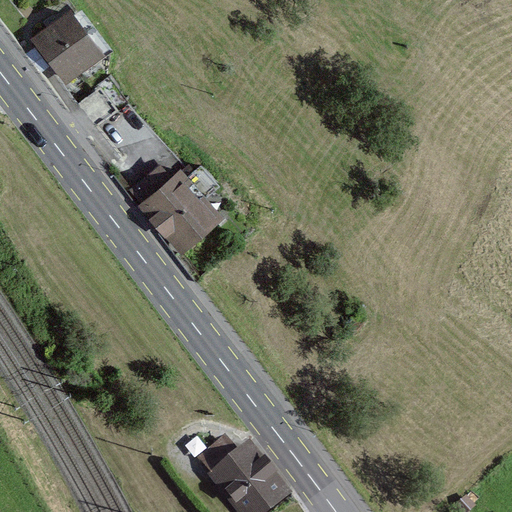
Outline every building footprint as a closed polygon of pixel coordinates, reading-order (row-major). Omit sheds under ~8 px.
[(48,29),(31,41),(66,87),(113,52),(82,12),(74,18),(70,12),(63,18),(59,13),(51,15),(42,22),(48,29)] [(101,117),(118,103),(103,85),(86,98),(101,117)] [(129,192),(140,205),(138,207),(182,257),(225,220),(207,199),(219,188),(200,167),(195,171),(188,164),(171,178),(159,165),(129,192)] [(250,444),(238,454),(225,437),(197,459),(210,476),(208,478),(234,511),(271,511),(291,497),(250,444)] [(472,511),(478,507),(467,495),(455,505),(461,511),(472,511)]
